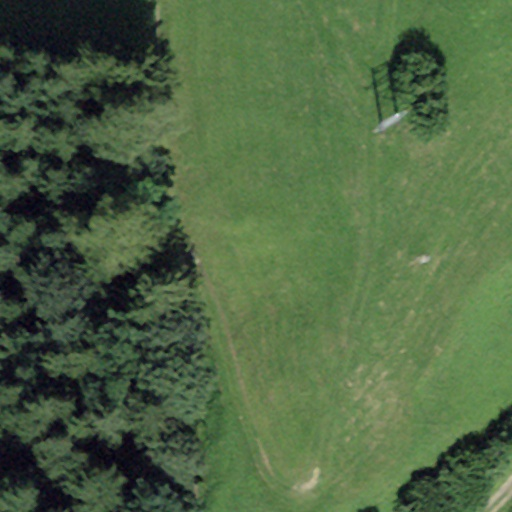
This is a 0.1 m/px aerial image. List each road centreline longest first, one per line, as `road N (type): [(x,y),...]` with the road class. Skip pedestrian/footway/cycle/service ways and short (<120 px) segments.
road 1 (track): [(386,0),(356,280),(310,493),(290,498),(249,445),(229,331),(177,242)]
road 2 (track): [(192,511),(203,365),(148,78),(155,0)]
